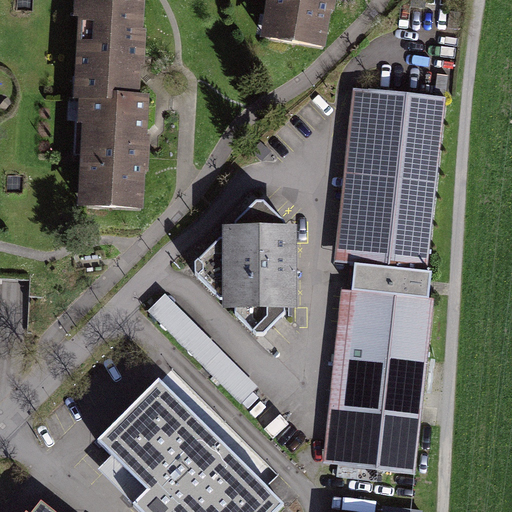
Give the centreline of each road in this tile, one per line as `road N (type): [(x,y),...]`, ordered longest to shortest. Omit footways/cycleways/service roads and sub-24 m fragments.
road 1 (track): [(480,0),(468,84),(444,511)]
road 2 (residential): [(262,176),(0,432)]
